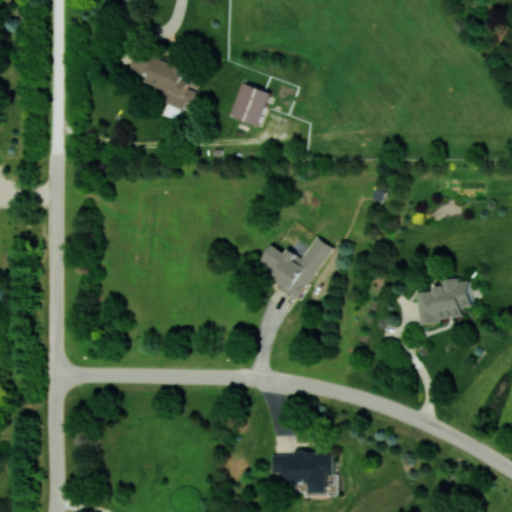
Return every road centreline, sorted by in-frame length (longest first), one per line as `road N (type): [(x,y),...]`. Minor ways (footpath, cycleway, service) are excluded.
road 1 (residential): [(56,0),(53,511)]
road 2 (residential): [(55,375),(244,376)]
road 3 (residential): [(349,392),(412,412),(511,466)]
